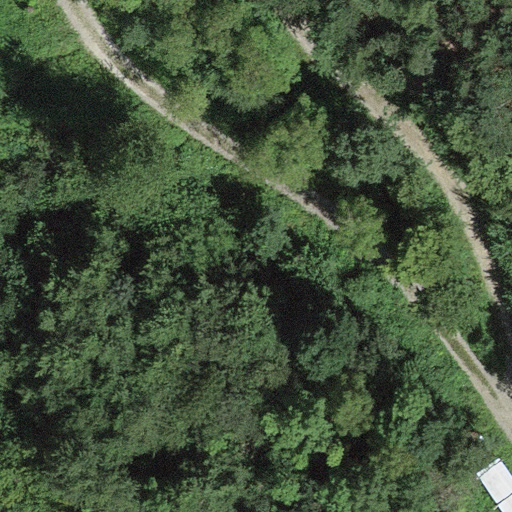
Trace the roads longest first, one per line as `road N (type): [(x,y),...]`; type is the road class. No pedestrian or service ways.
road 1 (track): [(511,401),(390,259),(310,190),(126,79),(71,0)]
road 2 (track): [(292,0),(316,46),(429,142),(492,243),(511,347)]
